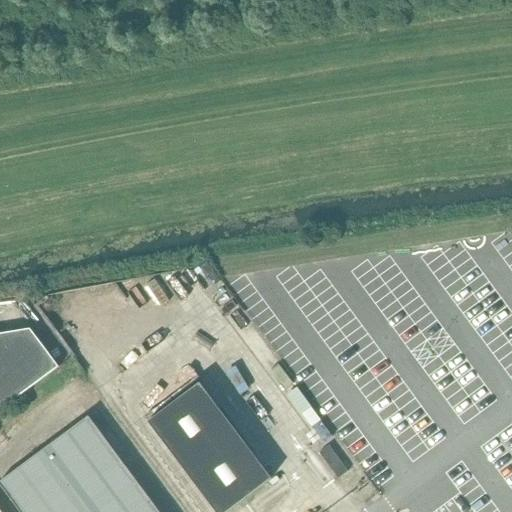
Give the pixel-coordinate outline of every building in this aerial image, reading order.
[(0,334),(0,411),(59,367),(30,329),(0,334)] [(159,511),(89,417),(45,450),(90,511),(159,511)] [(337,478),(346,471),(328,446),(319,453),(337,478)] [(90,511),(45,450),(0,482),(0,484),(20,511),(90,511)] [(276,476),(272,479),(269,482),(272,486),(279,481),(276,476)]
